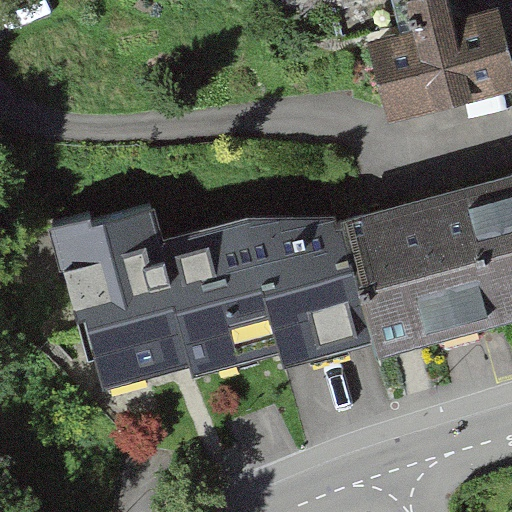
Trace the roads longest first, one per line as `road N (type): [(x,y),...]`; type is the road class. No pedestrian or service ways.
road 1 (residential): [(511,124),(399,149),(338,122),(65,128),(0,107)]
road 2 (residential): [(400,485),(454,454),(511,435)]
road 3 (residential): [(282,511),(340,490),(400,485)]
